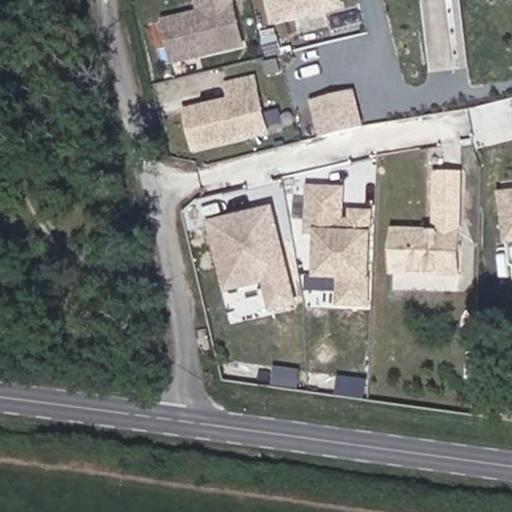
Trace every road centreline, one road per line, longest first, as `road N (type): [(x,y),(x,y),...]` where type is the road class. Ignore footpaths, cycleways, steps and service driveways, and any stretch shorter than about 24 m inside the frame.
road 1 (residential): [(187,419),(102,0)]
road 2 (secondary): [(187,419),(511,465)]
road 3 (secondary): [(0,396),(187,419)]
